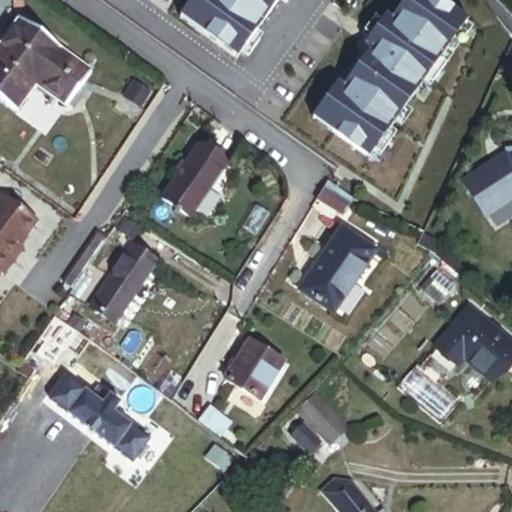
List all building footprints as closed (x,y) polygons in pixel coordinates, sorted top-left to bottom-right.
[(237,59),(279,0),(191,0),(184,11),(206,27),(201,34),(237,59)] [(369,158),(467,21),(438,0),(405,0),(392,19),(386,15),(365,44),(371,48),(344,86),(338,82),(317,111),(339,127),(335,134),(369,158)] [(206,27),(184,11),(179,17),(201,34),(206,27)] [(88,72),(16,20),(0,42),(0,101),(13,111),(33,82),(65,105),(88,72)] [(339,127),(317,111),(312,117),(335,134),(339,127)] [(198,147),(162,201),(190,220),(226,165),(198,147)] [(511,158),(509,159),(505,155),(464,183),(486,216),(511,199),(511,158)] [(355,196),(329,180),(326,184),(353,200),(355,196)] [(326,184),(316,200),(343,216),(353,200),(326,184)] [(15,244),(34,220),(0,195),(0,253),(10,261),(19,247),(15,244)] [(343,230),(301,292),(333,315),(376,253),(343,230)] [(64,280),(73,286),(106,238),(96,231),(64,280)] [(156,262),(132,245),(89,307),(113,324),(156,262)] [(0,273),(10,261),(0,253),(0,273)] [(511,353),(511,324),(476,296),(444,335),(465,352),(471,344),(500,368),(511,353)] [(63,318),(70,309),(63,304),(56,313),(63,318)] [(64,348),(78,329),(63,318),(56,313),(30,350),(49,363),(61,346),(64,348)] [(248,341),(224,380),(257,399),(281,360),(248,341)] [(467,385),(427,353),(412,371),(452,404),(467,385)] [(104,402),(70,374),(51,397),(132,462),(150,439),(116,411),(123,402),(112,393),(104,402)] [(344,428),(307,397),(292,415),(328,447),(344,428)] [(196,403),(187,414),(201,425),(210,414),(196,403)] [(299,427),(287,440),(307,458),(319,445),(299,427)] [(370,511),(351,487),(335,480),(321,492),(336,511),(370,511)]
